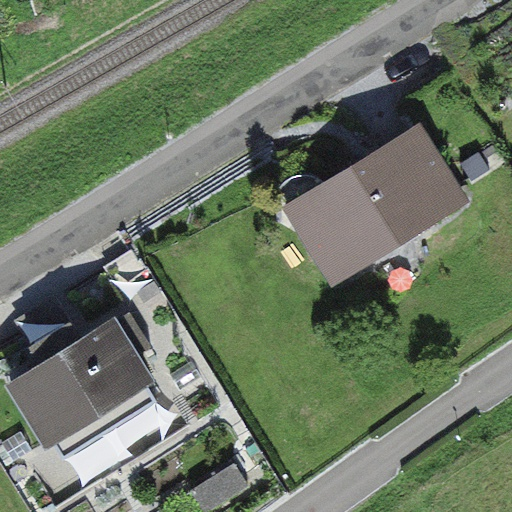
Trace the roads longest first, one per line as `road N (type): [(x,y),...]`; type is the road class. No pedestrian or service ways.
road 1 (residential): [(0,275),(436,0)]
road 2 (residential): [(321,511),(511,387)]
